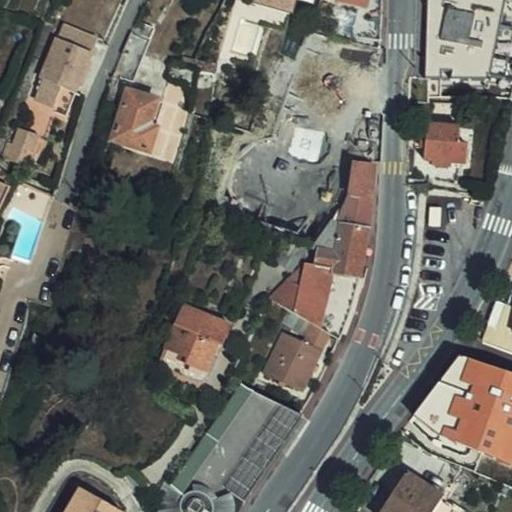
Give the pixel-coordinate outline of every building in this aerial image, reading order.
[(511,0),(416,0),(416,70),(481,72),(481,68),(510,74),(511,69),(511,0)] [(78,82),(99,31),(65,18),(44,68),(46,69),(39,88),(58,96),(66,77),(78,82)] [(290,60),(275,90),(269,102),(285,110),(300,79),(322,32),(306,26),(305,30),(290,60)] [(152,40),(133,31),(114,72),(135,81),(152,40)] [(315,94),(370,108),(372,92),(374,50),(331,41),(315,94)] [(179,81),(197,84),(198,67),(181,62),(179,81)] [(133,84),(124,81),(103,141),(117,146),(119,138),(151,148),(167,101),(131,89),(133,84)] [(462,126),(432,124),(430,139),(430,148),(429,159),(438,159),(437,164),(454,165),(455,161),(468,162),(470,142),(461,141),(462,126)] [(30,137),(13,131),(8,146),(25,152),(30,137)] [(430,139),(419,138),(419,147),(430,148),(430,139)] [(18,167),(0,148),(0,184),(7,188),(8,188),(18,167)] [(261,176),(267,161),(245,151),(226,194),(255,207),(267,180),(261,176)] [(344,218),(320,235),(325,238),(323,244),(280,290),(319,315),(337,325),(346,331),(354,311),(369,244),(374,210),(378,158),(360,156),(356,189),(348,188),(344,218)] [(261,176),(267,180),(274,165),(267,161),(261,176)] [(173,293),(153,335),(166,342),(175,345),(172,351),(188,359),(193,361),(206,333),(211,336),(219,316),(173,293)] [(308,383),(337,325),(319,315),(310,333),(290,324),(270,364),(308,383)] [(511,325),(498,321),(492,341),(511,348),(511,325)] [(164,348),(172,351),(175,345),(166,342),(164,348)] [(166,363),(183,371),(188,359),(172,351),(166,363)] [(287,430),(298,413),(248,388),(202,449),(205,451),(251,482),(287,430)] [(456,416),(429,395),(401,430),(428,450),(475,471),(484,444),(460,435),(467,425),(456,416)] [(484,444),(475,471),(478,472),(488,476),(500,439),(462,408),(456,416),(467,425),(460,435),(484,444)] [(228,511),(251,482),(205,451),(167,511),(228,511)] [(433,511),(442,499),(407,476),(381,511),(433,511)] [(118,511),(122,507),(97,493),(79,481),(61,511),(118,511)]
